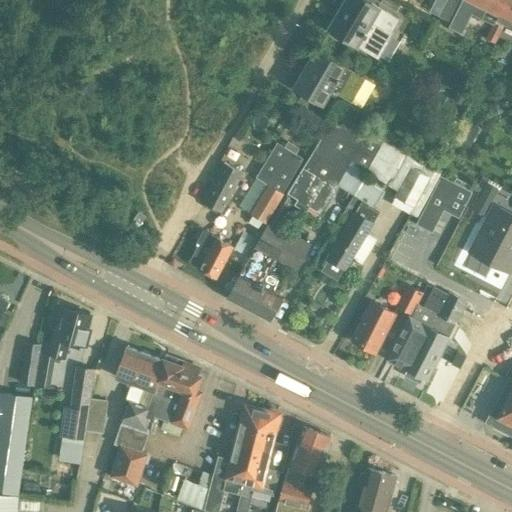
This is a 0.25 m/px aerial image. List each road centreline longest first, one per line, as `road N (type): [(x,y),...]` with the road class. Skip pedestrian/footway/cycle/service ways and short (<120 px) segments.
road 1 (primary): [(511,485),(0,217)]
road 2 (track): [(135,288),(253,85)]
